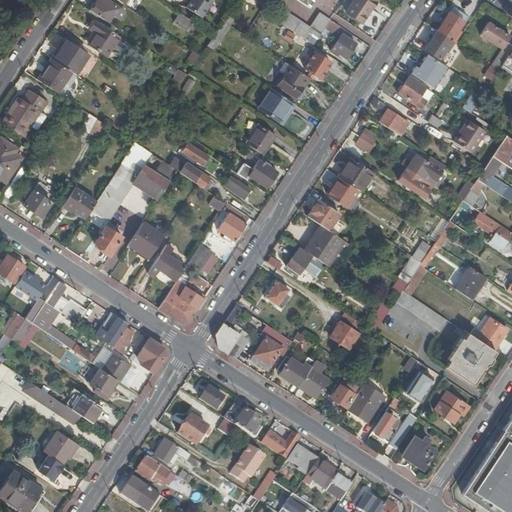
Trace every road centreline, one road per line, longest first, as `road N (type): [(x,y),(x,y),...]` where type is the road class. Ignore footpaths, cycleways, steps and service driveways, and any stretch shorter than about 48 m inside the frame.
road 1 (residential): [(193,349),(420,0)]
road 2 (residential): [(427,502),(193,349)]
road 3 (residential): [(193,349),(0,222)]
road 4 (residential): [(83,511),(193,349)]
road 5 (residential): [(427,502),(511,375)]
